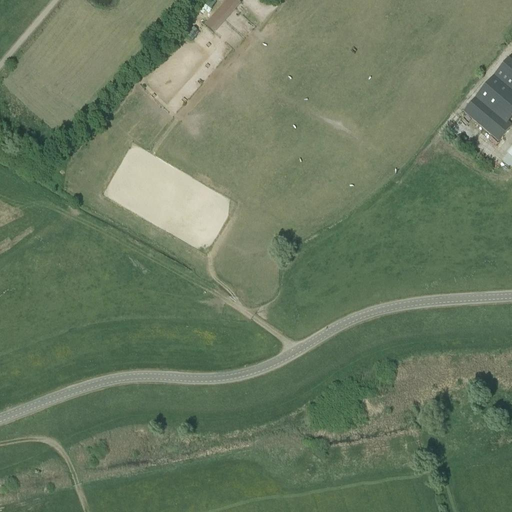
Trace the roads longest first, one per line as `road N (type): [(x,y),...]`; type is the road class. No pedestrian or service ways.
road 1 (tertiary): [(0,419),(107,379),(250,373),(384,306),(511,295)]
road 2 (track): [(86,511),(64,456),(50,443),(0,445)]
